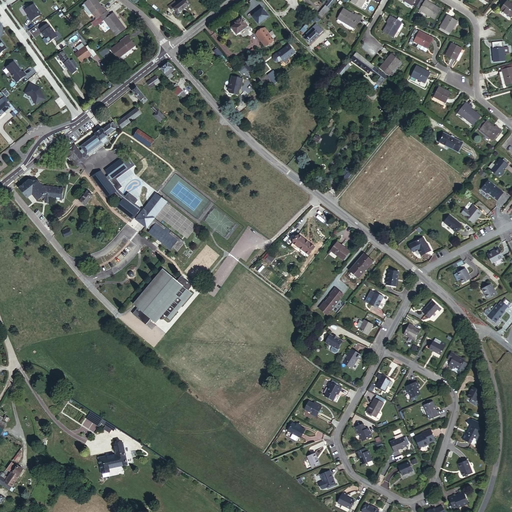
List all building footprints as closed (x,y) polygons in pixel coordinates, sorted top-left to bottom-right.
[(92,15),(95,20),(97,19),(106,13),(102,8),(101,9),(94,0),(90,0),(84,4),(85,5),(87,8),(84,10),(89,17),(92,15)] [(179,14),(191,5),(187,0),(186,0),(183,3),(180,0),(179,0),(176,3),(175,1),(169,6),(173,11),(176,10),(179,14)] [(328,0),(325,4),(329,8),(336,0),(328,0)] [(354,0),(352,4),(362,10),(368,0),(354,0)] [(421,1),(417,8),(422,11),(421,12),(437,21),(443,12),(427,2),(426,4),(421,1)] [(41,14),(33,4),(24,10),(29,16),(28,17),(31,21),(41,14)] [(329,8),(325,4),(318,13),(322,17),(329,8)] [(270,15),(262,6),(259,9),(260,10),(253,15),(260,23),(270,15)] [(353,16),(344,10),(337,21),(355,31),(362,19),(354,15),(353,16)] [(109,18),(106,13),(97,19),(101,23),(100,24),(105,32),(108,30),(111,34),(121,28),(112,16),(109,18)] [(402,24),(390,16),(385,23),(388,25),(381,35),(391,42),(402,24)] [(237,24),(233,27),(238,34),(249,26),(242,17),(235,22),(237,24)] [(460,23),(450,17),(443,29),(453,36),(460,23)] [(57,36),(50,27),(47,24),(40,29),(42,32),(42,33),(44,37),(45,36),(49,42),(57,36)] [(323,31),(316,24),(304,36),(311,43),(323,31)] [(257,33),(267,45),(275,40),(265,27),(257,33)] [(433,39),(418,32),(413,43),(428,49),(433,39)] [(123,44),(125,42),(122,37),(115,43),(116,44),(105,53),(112,61),(127,49),(123,44)] [(296,50),(291,43),(279,52),(278,52),(275,54),(273,57),(275,60),(278,60),(282,57),(284,59),(296,50)] [(506,44),(496,45),(496,51),(494,51),(496,65),(508,63),(508,57),(511,56),(511,51),(507,51),(506,44)] [(461,51),(451,46),(445,58),(455,63),(461,51)] [(74,55),(80,63),(91,56),(85,47),(74,55)] [(70,60),(64,51),(58,55),(72,74),(77,70),(75,67),(78,65),(73,58),(70,60)] [(375,66),(358,51),(351,60),(353,62),(354,60),(368,73),(370,71),(379,78),(381,75),(373,68),(375,66)] [(392,54),(380,67),(389,75),(401,62),(392,54)] [(255,66),(250,59),(243,63),(249,71),(255,66)] [(26,75),(23,71),(22,72),(14,61),(6,67),(14,78),(14,79),(16,82),(26,75)] [(174,70),(168,63),(162,69),(168,76),(174,70)] [(430,73),(417,66),(411,77),(424,84),(430,73)] [(511,83),(511,67),(501,71),(505,85),(511,83)] [(242,77),(231,75),(228,91),(229,92),(237,94),(239,86),(240,86),(242,77)] [(156,76),(152,80),(156,84),(160,81),(156,76)] [(156,84),(152,80),(148,83),(151,88),(156,84)] [(40,88),(30,83),(25,93),(32,96),(35,104),(45,99),(40,88)] [(175,85),(172,88),(182,99),(189,92),(186,87),(183,90),(177,83),(175,85)] [(131,89),(141,102),(146,98),(136,85),(131,89)] [(449,93),(438,88),(433,98),(444,103),(449,93)] [(5,102),(0,106),(0,116),(10,108),(5,102)] [(471,109),(465,104),(457,114),(473,126),(480,118),(470,110),(471,109)] [(142,113),(137,107),(119,123),(123,128),(142,113)] [(159,110),(153,116),(162,124),(167,118),(159,110)] [(107,135),(119,127),(114,121),(103,130),(102,129),(95,133),(96,134),(81,145),(83,148),(90,156),(104,145),(104,144),(108,141),(106,138),(108,136),(107,135)] [(494,129),(484,121),(477,129),(494,142),(502,132),(496,127),(494,129)] [(133,137),(149,149),(155,141),(139,129),(133,137)] [(167,167),(170,163),(155,154),(143,146),(144,145),(121,132),(117,139),(151,160),(153,158),(167,167)] [(467,143),(450,135),(445,144),(463,152),(467,143)] [(85,159),(88,160),(91,158),(90,156),(83,148),(81,150),(76,143),(74,145),(85,159)] [(86,162),(88,160),(85,159),(74,145),(72,146),(84,160),(86,162)] [(84,160),(72,146),(67,150),(69,153),(66,155),(71,161),(73,159),(79,167),(82,165),(85,163),(86,162),(84,160)] [(491,172),(490,172),(497,178),(499,176),(500,177),(503,173),(502,172),(506,166),(499,161),(494,167),(491,172)] [(129,170),(118,165),(116,169),(127,174),(129,170)] [(150,176),(147,174),(133,168),(130,174),(147,183),(145,186),(156,191),(165,171),(155,166),(152,171),(150,176)] [(347,168),(341,178),(346,182),(353,171),(347,168)] [(96,173),(94,178),(107,184),(109,180),(96,173)] [(35,185),(31,180),(20,189),(29,199),(34,195),(39,201),(42,199),(62,201),(64,189),(44,186),(40,182),(35,185)] [(503,194),(489,183),(482,191),(487,196),(488,195),(497,202),(503,194)] [(93,195),(88,191),(79,202),(85,206),(93,195)] [(153,201),(158,194),(156,192),(135,217),(149,228),(147,230),(168,248),(170,246),(175,251),(181,243),(180,242),(176,239),(178,237),(153,216),(160,207),(153,201)] [(166,201),(158,194),(153,201),(160,207),(166,201)] [(473,225),(482,215),(474,209),(470,214),(465,211),(461,216),(473,225)] [(461,228),(449,218),(444,225),(456,235),(461,228)] [(315,248),(300,236),(294,244),(310,256),(315,248)] [(429,252),(426,247),(423,241),(409,248),(413,255),(418,253),(420,257),(429,252)] [(347,251),(340,245),(333,253),(345,264),(354,255),(348,250),(347,251)] [(428,246),(426,247),(429,252),(420,257),(421,259),(432,253),(428,246)] [(505,259),(500,251),(489,257),(493,265),(505,259)] [(270,253),(265,260),(271,265),(276,257),(270,253)] [(371,263),(374,260),(369,256),(353,273),(362,281),(375,267),(371,263)] [(471,281),(466,271),(458,276),(463,285),(471,281)] [(135,307),(156,324),(160,320),(162,322),(165,321),(167,318),(170,320),(192,294),(189,292),(192,288),(191,285),(181,277),(176,282),(164,272),(135,307)] [(403,275),(394,273),(391,286),(401,289),(403,275)] [(493,291),(491,287),(482,292),(488,302),(498,297),(494,291),(493,291)] [(334,288),(319,310),(330,317),(344,294),(334,288)] [(388,298),(380,293),(373,304),(381,309),(388,298)] [(438,310),(441,307),(433,302),(424,312),(432,318),(438,310)] [(489,318),(488,318),(497,325),(506,313),(506,312),(509,308),(504,304),(503,303),(500,308),(498,306),(492,313),(490,311),(489,311),(488,312),(487,312),(486,313),(486,314),(486,315),(486,316),(489,318)] [(362,330),(361,331),(369,335),(374,326),(366,321),(365,323),(362,321),(358,328),(362,330)] [(414,326),(411,325),(405,336),(415,342),(420,332),(413,328),(414,326)] [(345,342),(332,335),(327,344),(334,348),(333,350),(333,353),(336,355),(339,354),(341,351),(340,350),(345,342)] [(441,345),(434,341),(430,349),(441,355),(447,344),(443,342),(441,345)] [(353,351),(349,358),(344,365),(354,372),(358,366),(357,365),(359,362),(361,363),(364,358),(353,351)] [(455,354),(451,352),(447,359),(451,361),(448,366),(452,368),(453,366),(459,369),(460,368),(464,370),(467,364),(463,362),(464,360),(455,355),(455,354)] [(393,380),(385,375),(378,387),(386,391),(393,380)] [(420,387),(417,381),(406,385),(412,400),(417,397),(417,395),(421,393),(419,387),(420,387)] [(341,389),(330,383),(327,387),(330,388),(325,398),(333,402),(338,392),(339,393),(341,389)] [(482,390),(474,385),(468,395),(472,398),(471,400),(471,402),(477,405),(478,402),(478,400),(477,399),(482,390)] [(376,420),(384,406),(375,401),(370,411),(369,411),(366,415),(376,420)] [(436,411),(432,401),(423,405),(428,419),(439,414),(437,410),(436,411)] [(318,418),(324,408),(319,405),(318,406),(310,402),(306,409),(313,414),(312,415),(318,418)] [(470,421),(471,424),(467,432),(465,432),(463,438),(472,442),(474,436),(476,437),(478,433),(477,432),(479,427),(480,428),(483,422),(472,417),(470,421)] [(101,424),(106,427),(104,429),(111,433),(115,427),(103,421),(101,424)] [(298,439),(303,430),(301,428),(301,427),(295,424),(295,425),(291,423),(286,432),(298,439)] [(371,437),(368,429),(365,430),(363,424),(354,428),(356,434),(358,433),(361,441),(371,437)] [(426,441),(433,438),(429,428),(421,432),(422,433),(419,434),(419,433),(414,436),(418,446),(421,444),(421,445),(427,443),(426,441)] [(405,445),(401,435),(389,440),(393,451),(397,449),(397,448),(405,445)] [(126,464),(122,444),(114,446),(116,455),(99,459),(102,473),(109,472),(108,468),(126,464)] [(364,453),(362,449),(353,453),(355,458),(356,460),(358,459),(360,465),(370,461),(366,453),(364,453)] [(21,452),(19,451),(13,461),(15,463),(21,455),(19,454),(21,452)] [(317,464),(313,454),(305,457),(309,467),(317,464)] [(474,471),(469,459),(459,462),(464,475),(474,471)] [(411,470),(407,462),(396,466),(400,475),(411,470)] [(9,491),(12,487),(24,471),(18,467),(14,474),(12,473),(8,478),(6,481),(3,486),(9,491)] [(330,479),(326,472),(318,476),(325,489),(334,485),(332,479),(330,479)] [(468,501),(463,489),(457,491),(458,493),(454,495),(454,494),(448,496),(452,506),(458,504),(459,505),(468,501)] [(345,495),(340,492),(335,503),(348,509),(352,500),(344,496),(345,495)]
